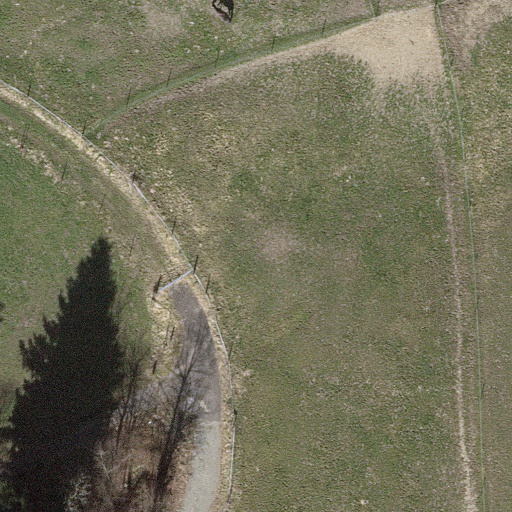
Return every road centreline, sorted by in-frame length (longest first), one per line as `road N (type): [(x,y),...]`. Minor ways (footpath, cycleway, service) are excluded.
road 1 (track): [(191,511),(207,448),(205,398),(195,331),(175,282),(133,219),(89,173),(0,109)]
road 2 (track): [(205,398),(0,473)]
